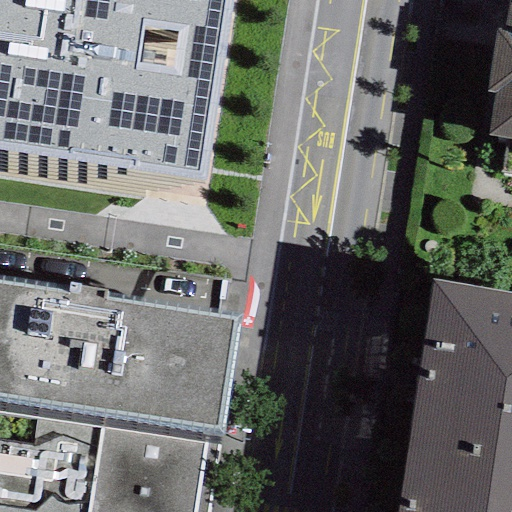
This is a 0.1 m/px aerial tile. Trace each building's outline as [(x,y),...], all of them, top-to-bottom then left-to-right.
[(235,0),(0,0),(0,178),(204,210),(235,0)] [(511,0),(507,0),(504,21),(494,19),(485,83),(494,84),(488,127),(511,130),(511,0)] [(68,273),(0,262),(0,511),(208,511),(243,305),(104,281),(105,274),(69,268),(68,273)] [(511,283),(432,271),(406,428),(511,444),(511,283)] [(511,511),(511,444),(406,428),(392,511),(511,511)]
